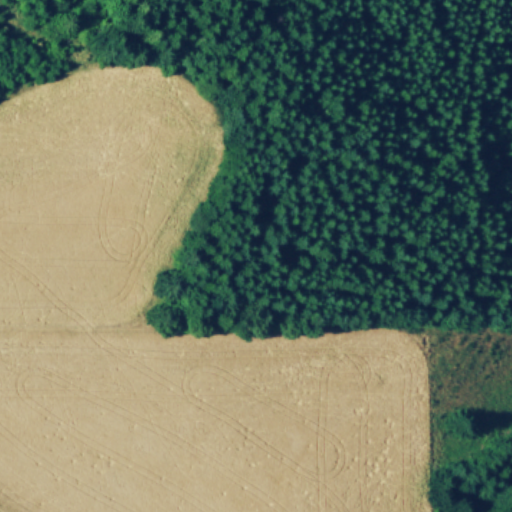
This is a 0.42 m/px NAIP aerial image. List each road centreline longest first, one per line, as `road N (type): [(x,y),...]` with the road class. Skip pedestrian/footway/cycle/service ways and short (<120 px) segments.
road 1 (track): [(469,0),(459,36),(461,206),(433,265),(357,312),(340,313),(263,301),(171,270)]
road 2 (track): [(269,0),(213,109),(227,139),(224,166),(177,250),(159,305),(135,327),(0,328)]
road 3 (track): [(146,50),(58,41),(0,14)]
